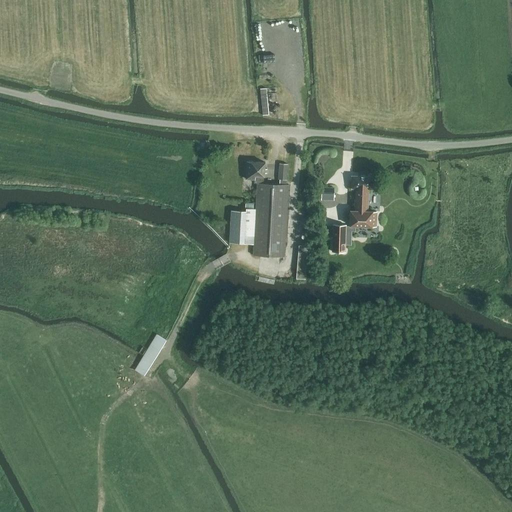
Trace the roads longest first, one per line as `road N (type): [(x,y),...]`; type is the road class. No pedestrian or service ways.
road 1 (unclassified): [(222,128),(437,146),(511,141)]
road 2 (unclassified): [(222,128),(0,88)]
road 3 (track): [(100,511),(104,423),(169,345)]
